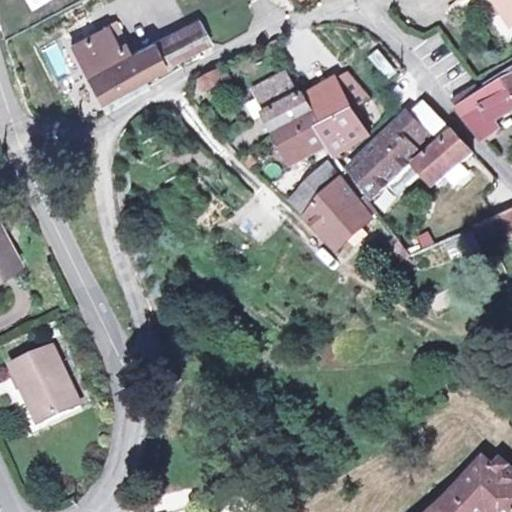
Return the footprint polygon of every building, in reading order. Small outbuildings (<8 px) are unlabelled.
[(459,0),(484,0),(491,9),(505,0),(511,0),(511,1),(511,0),(454,0),(456,2),(459,0)] [(511,1),(511,0),(505,0),(491,9),(505,29),(511,24),(511,1)] [(128,51),(111,20),(69,42),(95,96),(207,39),(194,17),(154,38),(149,28),(144,31),(148,39),(128,51)] [(384,82),(396,75),(381,47),(369,54),(384,82)] [(450,97),(458,107),(502,82),(511,96),(511,65),(470,87),(450,97)] [(197,79),(205,92),(226,79),(217,66),(197,79)] [(337,77),(352,97),(368,87),(351,69),(337,77)] [(314,111),(305,97),(301,90),(291,73),(288,70),(252,91),(265,112),(278,133),(314,111)] [(337,77),(305,97),(314,111),(278,133),(293,160),(333,141),(326,128),(359,107),(352,97),(337,77)] [(511,96),(502,82),(458,107),(482,136),(494,126),(489,119),(511,106),(511,96)] [(355,164),(375,191),(439,133),(414,105),(355,164)] [(417,161),(435,180),(468,151),(450,132),(417,161)] [(359,200),(342,179),(330,164),(295,195),(311,213),(338,244),(357,227),(376,210),(365,195),(359,200)] [(396,193),(419,177),(411,165),(388,182),(396,193)] [(511,209),(478,225),(492,248),(511,238),(511,209)] [(0,269),(14,263),(0,231),(0,269)] [(20,393),(26,390),(40,420),(76,403),(50,346),(7,367),(20,393)] [(511,511),(511,463),(501,454),(495,461),(486,453),(447,500),(435,511),(511,511)]
